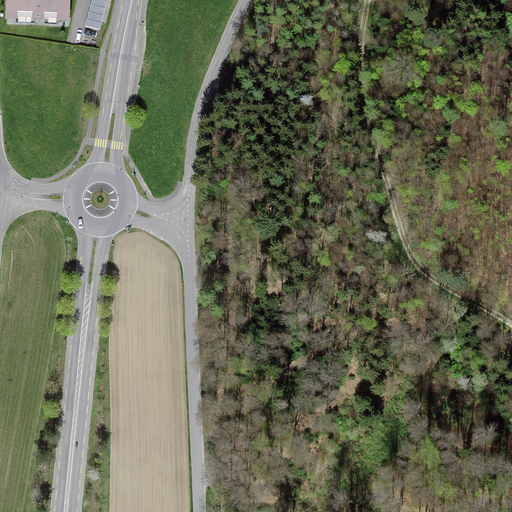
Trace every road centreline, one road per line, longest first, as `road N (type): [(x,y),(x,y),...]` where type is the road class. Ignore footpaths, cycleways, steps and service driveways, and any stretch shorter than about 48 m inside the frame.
road 1 (track): [(367,0),(362,85),(407,248),(436,281),(511,325)]
road 2 (tertiary): [(188,219),(198,511)]
road 3 (tertiary): [(188,219),(201,103),(245,0)]
road 4 (primary): [(65,511),(87,299)]
